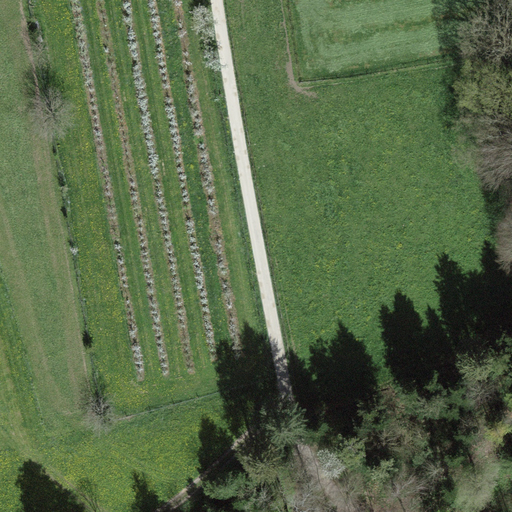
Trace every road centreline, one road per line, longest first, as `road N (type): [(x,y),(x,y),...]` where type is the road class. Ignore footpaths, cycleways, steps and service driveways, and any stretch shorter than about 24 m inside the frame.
road 1 (track): [(360,511),(318,473),(293,405),(217,0)]
road 2 (track): [(302,437),(161,511)]
